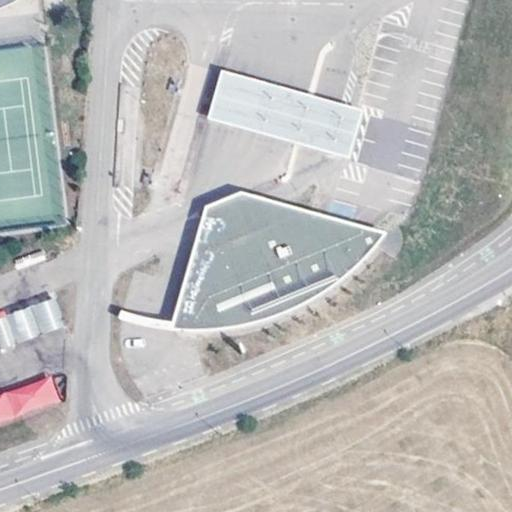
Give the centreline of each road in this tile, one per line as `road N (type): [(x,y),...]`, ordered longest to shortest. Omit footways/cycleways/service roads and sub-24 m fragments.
road 1 (tertiary): [(511,268),(289,382),(0,488)]
road 2 (unknown): [(214,2),(172,224),(134,359)]
